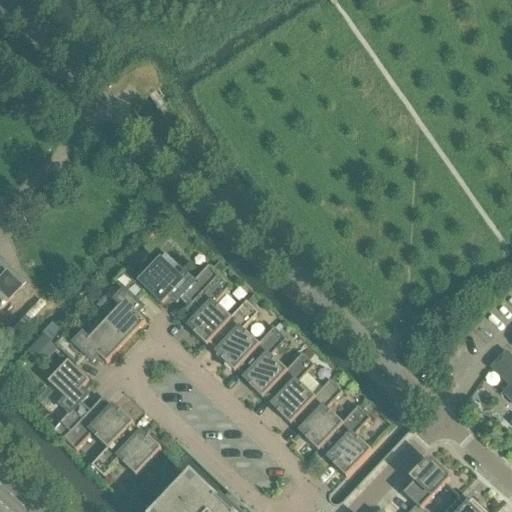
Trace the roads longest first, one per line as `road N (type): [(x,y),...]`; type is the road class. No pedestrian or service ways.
road 1 (unclassified): [(382,361),(13,0)]
road 2 (residential): [(358,511),(442,420)]
